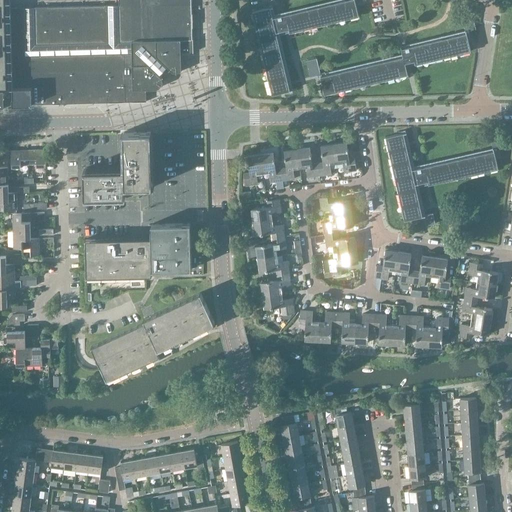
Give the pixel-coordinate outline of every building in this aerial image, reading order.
[(118,0),(119,5),(35,7),(11,8),(11,0),(0,0),(0,104),(146,101),(146,89),(155,89),(157,89),(159,88),(161,86),(162,84),(162,82),(162,80),(161,77),(160,76),(159,75),(159,74),(162,75),(164,75),(166,74),(168,72),(168,69),(166,67),(167,66),(172,72),(181,71),(181,53),(193,52),(191,0),(118,0)] [(358,16),(355,3),(354,0),(347,0),(275,18),(279,33),(288,30),(289,33),(358,16)] [(272,95),(289,91),(269,8),(252,12),(272,95)] [(465,32),(475,30),(473,21),(463,23),(465,32)] [(470,51),(469,48),(466,34),(401,49),(403,57),(320,77),(324,95),(407,75),(404,63),(414,61),(415,64),(470,51)] [(483,47),(473,46),(468,75),(478,77),(483,47)] [(316,59),(306,61),(310,77),(320,74),(316,59)] [(152,186),(151,132),(123,132),(124,135),(124,169),(83,170),(84,198),(125,196),(125,187),(139,186),(152,186)] [(385,137),(385,139),(404,221),(422,216),(403,133),(385,137)] [(492,149),(503,147),(501,138),(490,141),(492,149)] [(344,173),(356,171),(354,159),(348,159),(346,142),(333,144),(336,164),(342,163),(344,173)] [(329,165),(336,164),(333,144),(321,146),(323,163),(318,163),(319,176),(330,174),(329,165)] [(312,164),(310,147),(297,149),(299,169),(306,168),(307,177),(319,176),(318,163),(312,164)] [(286,168),(281,169),(282,181),(294,179),(292,170),(299,169),(297,149),(284,151),(286,168)] [(20,159),(28,159),(28,150),(11,151),(11,168),(20,168),(20,159)] [(45,167),(45,150),(28,150),(28,159),(36,159),(36,167),(45,167)] [(417,184),(427,182),(428,185),(498,169),(494,151),(414,170),(417,184)] [(263,174),(269,173),(270,182),(282,181),(281,169),(275,169),(273,153),(260,154),(263,174)] [(256,175),(263,174),(260,154),(247,156),(250,173),(244,174),(246,186),(258,184),(256,175)] [(8,166),(0,166),(0,184),(9,184),(8,166)] [(0,201),(9,201),(9,192),(9,184),(0,184),(0,201)] [(18,209),(17,193),(17,192),(15,192),(9,192),(9,201),(0,201),(0,207),(0,210),(18,209)] [(332,203),(331,197),(320,199),(321,210),(331,209),(332,216),(351,213),(349,200),(332,203)] [(267,201),(268,207),(251,209),(253,222),(272,219),(271,213),(281,211),(279,200),(267,201)] [(30,213),(22,213),(13,213),(13,230),(30,230),(30,222),(30,218),(44,218),(44,212),(30,213)] [(353,226),(351,213),(332,216),(333,222),(323,224),(325,235),(337,234),(336,228),(353,226)] [(434,224),(432,213),(424,215),(426,226),(434,224)] [(271,232),(272,238),(284,236),(283,225),(273,226),(272,219),(253,222),(255,235),(271,232)] [(152,275),(152,269),(191,268),(190,223),(151,224),(151,237),(85,239),(86,277),(152,275)] [(22,247),(22,238),(30,238),(30,230),(13,230),(14,247),(22,247)] [(336,246),(337,252),(356,250),(354,237),(338,239),(337,234),(325,235),(326,247),(336,246)] [(286,248),(284,236),(272,238),(272,243),(256,246),(258,259),(277,256),(276,250),(286,248)] [(39,255),(39,237),(30,238),(22,238),(22,247),(30,247),(31,255),(39,255)] [(341,265),(357,262),(356,250),(337,252),(338,259),(328,261),(329,272),(342,271),(341,265)] [(388,270),(395,271),(398,252),(385,250),(383,267),(377,266),(374,284),(378,290),(379,290),(381,279),(387,279),(388,270)] [(400,282),(412,284),(414,271),(408,270),(411,254),(398,252),(395,271),(402,272),(400,282)] [(10,264),(15,264),(20,264),(20,254),(14,254),(14,258),(10,258),(10,264)] [(278,263),(277,256),(258,259),(260,271),(276,269),(277,275),(289,273),(287,262),(278,263)] [(414,271),(412,284),(424,285),(425,275),(432,276),(435,258),(422,256),(420,272),(414,271)] [(447,260),(435,258),(432,276),(439,277),(437,287),(449,289),(450,277),(445,276),(447,260)] [(481,270),(482,265),(469,263),(468,275),(477,276),(476,283),(495,285),(497,273),(481,270)] [(0,272),(0,281),(15,281),(15,264),(10,264),(7,264),(7,273),(0,272)] [(281,286),(291,285),(289,273),(277,275),(278,280),(261,283),(263,295),(282,293),(281,286)] [(16,298),(16,287),(21,287),(21,285),(21,281),(20,281),(15,281),(0,281),(0,290),(7,290),(7,298),(8,298),(16,298)] [(466,288),(464,299),(476,301),(477,296),(493,298),(495,285),(476,283),(475,290),(466,288)] [(215,323),(200,292),(150,315),(143,319),(144,321),(91,346),(99,363),(107,380),(160,355),(158,349),(215,323)] [(283,299),(282,293),(263,295),(264,308),(281,305),(282,311),(294,310),(292,298),(283,299)] [(472,313),(471,320),(490,322),(492,309),(475,307),(476,301),(464,299),(462,311),(472,313)] [(312,321),(312,311),(300,311),(300,323),(305,323),(304,340),(317,341),(318,321),(312,321)] [(325,322),(318,321),(317,341),(330,341),(331,325),(336,325),(337,313),(325,312),(325,322)] [(349,313),(337,313),(336,325),(342,325),(341,342),(354,342),(355,324),(348,323),(349,313)] [(12,314),(7,320),(7,323),(14,323),(14,325),(20,325),(20,321),(24,320),(24,319),(24,314),(14,314),(12,314)] [(374,314),(362,314),(361,324),(355,324),(354,342),(367,343),(368,326),(373,327),(374,314)] [(378,343),(391,344),(391,325),(385,325),(385,315),(374,314),(373,327),(379,327),(378,343)] [(404,328),(410,329),(411,316),(399,316),(398,325),(391,325),(391,344),(404,345),(404,328)] [(428,346),(429,327),(423,327),(423,317),(411,316),(410,329),(416,329),(415,345),(428,346)] [(435,327),(429,327),(428,346),(441,347),(442,330),(447,330),(448,318),(436,318),(435,327)] [(488,334),(490,322),(471,320),(470,326),(460,325),(459,336),(470,338),(471,332),(488,334)] [(15,332),(15,326),(7,327),(7,341),(15,341),(15,348),(24,348),(24,331),(15,332)] [(40,348),(41,348),(41,356),(42,356),(50,356),(50,348),(58,348),(58,339),(46,339),(40,339),(40,348)] [(24,357),(33,356),(32,348),(24,348),(15,348),(16,366),(25,365),(24,357)] [(41,348),(40,348),(32,348),(33,356),(24,357),(25,365),(42,365),(42,356),(41,356),(41,348)] [(447,410),(446,399),(454,399),(453,392),(441,393),(442,411),(447,410)] [(476,397),(460,398),(461,411),(477,410),(476,397)] [(419,403),(403,405),(404,417),(420,416),(419,403)] [(334,409),(338,427),(353,423),(351,411),(347,412),(346,406),(334,409)] [(477,410),(461,411),(461,423),(477,422),(477,420),(477,410)] [(281,417),(282,424),(294,422),(293,415),(281,417)] [(420,416),(404,417),(405,425),(405,429),(421,428),(420,416)] [(299,434),(296,422),(280,425),(283,437),(299,434)] [(477,422),(461,423),(462,435),(478,434),(477,422)] [(356,436),(353,423),(338,427),(340,439),(356,436)] [(421,428),(405,429),(407,441),(423,440),(421,428)] [(301,446),(299,434),(283,437),(285,449),(301,446)] [(478,434),(462,435),(463,447),(479,446),(478,436),(478,434)] [(340,439),(342,451),(358,448),(356,436),(340,439)] [(423,440),(407,441),(408,453),(424,452),(423,440)] [(238,441),(222,444),(224,456),(240,453),(238,441)] [(285,449),(287,461),(303,458),(301,446),(285,449)] [(479,446),(463,447),(464,459),(480,458),(479,446)] [(360,460),(358,448),(342,451),(345,463),(360,460)] [(194,449),(182,451),(185,467),(197,465),(196,457),(194,449)] [(51,462),(51,466),(63,467),(63,468),(65,451),(53,450),(51,462)] [(65,451),(63,468),(76,469),(78,453),(65,451)] [(182,451),(170,453),(173,469),(185,467),(182,451)] [(424,452),(408,453),(408,457),(409,466),(425,464),(424,452)] [(78,453),(76,469),(88,471),(90,454),(78,453)] [(170,453),(157,455),(160,472),(173,469),(170,453)] [(240,453),(224,456),(226,468),(242,465),(240,453)] [(90,454),(88,471),(100,472),(101,472),(102,465),(103,456),(90,454)] [(157,455),(145,458),(148,474),(160,472),(157,455)] [(202,456),(196,457),(197,465),(198,469),(204,468),(202,456)] [(19,457),(18,470),(34,472),(36,460),(35,460),(35,459),(19,457)] [(145,458),(133,460),(136,476),(148,474),(145,458)] [(305,470),(303,458),(287,461),(290,473),(305,470)] [(480,458),(464,459),(465,472),(467,472),(479,471),(481,471),(480,458)] [(133,460),(120,462),(121,466),(123,478),(124,478),(136,476),(133,460)] [(345,463),(347,475),(363,472),(360,460),(345,463)] [(425,464),(409,466),(410,478),(411,478),(423,477),(426,477),(425,464)] [(242,465),(226,468),(228,481),(244,478),(242,465)] [(121,466),(115,467),(117,479),(123,478),(121,466)] [(18,470),(16,482),(32,484),(34,472),(18,470)] [(308,482),(305,470),(290,473),(292,485),(308,482)] [(365,484),(363,472),(347,475),(349,487),(353,486),(364,485),(365,484)] [(123,478),(117,479),(119,490),(125,489),(126,489),(124,478),(123,478)] [(244,478),(228,481),(231,493),(247,490),(244,478)] [(16,482),(14,494),(31,497),(32,484),(16,482)] [(308,482),(292,485),(294,497),(297,497),(309,495),(310,494),(308,482)] [(469,484),(468,484),(469,497),(485,495),(484,482),(481,483),(469,484)] [(412,490),(409,490),(410,503),(426,501),(425,489),(424,489),(412,490)] [(247,490),(231,493),(233,505),(249,502),(247,490)] [(14,494),(13,507),(29,509),(31,497),(14,494)] [(359,509),(375,507),(374,495),(366,496),(358,497),(359,509)] [(485,495),(469,497),(470,509),(486,507),(485,495)] [(426,501),(410,503),(410,506),(411,511),(427,511),(426,505),(426,501)]
